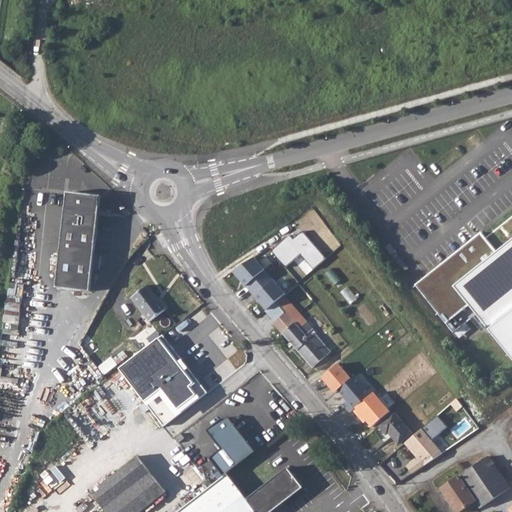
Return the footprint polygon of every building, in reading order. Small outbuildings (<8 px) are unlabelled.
[(100,196),(67,192),(56,287),(89,291),(100,196)] [(511,224),(487,245),(483,241),(421,291),(459,338),(483,319),(511,354),(511,224)] [(291,234),(273,250),(286,266),(302,253),(315,268),(327,258),(304,231),(295,238),(291,234)] [(245,289),(282,333),(301,315),(284,296),(264,272),(245,289)] [(148,285),(132,297),(150,320),(166,308),(148,285)] [(123,298),(112,304),(125,326),(136,319),(123,298)] [(301,315),(282,333),(313,368),(315,366),(319,370),(328,361),(324,357),(331,351),(315,333),(316,332),(301,315)] [(164,337),(122,369),(165,426),(208,394),(164,337)] [(124,350),(101,367),(107,376),(130,358),(124,350)] [(344,384),(326,399),(342,418),(360,403),(344,384)] [(394,412),(379,425),(387,433),(388,432),(398,443),(411,432),(394,412)] [(223,418),(207,430),(221,449),(209,458),(223,476),(255,452),(230,419),(223,418)] [(138,455),(91,491),(107,511),(138,511),(165,491),(138,455)] [(509,487),(489,456),(441,488),(457,511),(475,499),(480,506),(509,487)] [(227,478),(183,511),(277,511),(303,491),(288,472),(247,504),(227,478)]
